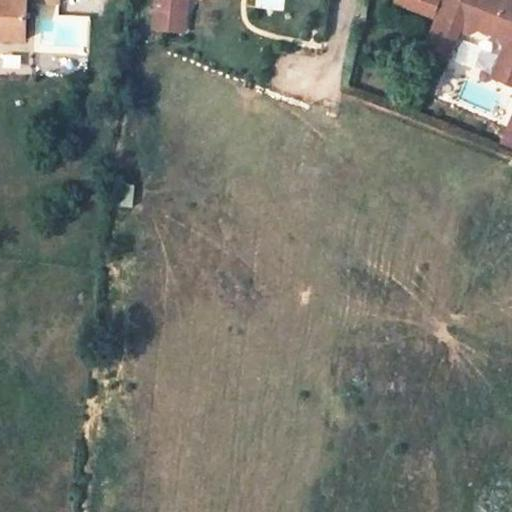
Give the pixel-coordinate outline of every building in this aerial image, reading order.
[(29,0),(0,0),(0,36),(29,37),(29,0)] [(157,0),(157,9),(187,12),(188,0),(157,0)] [(436,19),(443,0),(395,0),(394,4),(436,19)] [(511,0),(443,0),(436,19),(424,51),(448,59),(459,29),(469,33),(478,28),(502,37),(509,50),(502,53),(510,69),(505,81),(511,83),(511,0)] [(502,53),(493,76),(505,81),(510,69),(502,53)]
